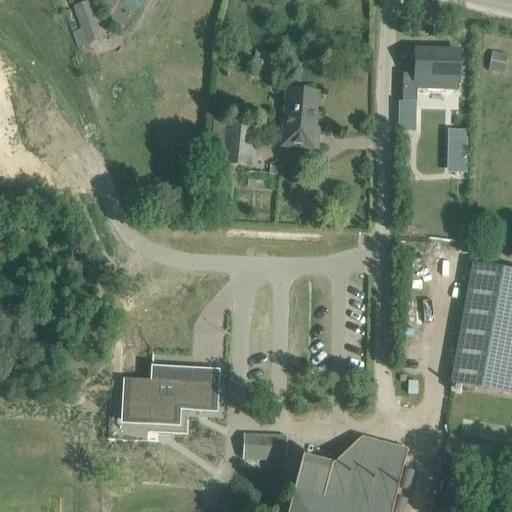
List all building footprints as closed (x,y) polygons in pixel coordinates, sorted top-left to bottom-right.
[(80,29),(72,32),(78,48),(85,45),(99,40),(87,2),(73,7),(80,29)] [(407,62),(406,90),(420,90),(420,78),(448,79),(448,102),(466,102),(466,70),(458,70),(459,39),(419,38),(419,62),(407,62)] [(488,72),(504,75),(508,56),(492,52),(488,72)] [(256,53),(254,68),(273,71),(275,56),(256,53)] [(318,94),(299,92),(283,91),(278,146),(317,150),(319,130),(315,130),(318,94)] [(212,163),(252,167),(257,122),(216,119),(212,163)] [(511,395),(511,271),(475,265),(453,385),(511,395)] [(126,381),(125,408),(132,408),(150,409),(149,425),(149,433),(175,435),(176,427),(177,409),(214,411),(215,392),(191,390),(192,373),(159,372),(158,382),(149,382),(126,381)] [(454,385),(452,393),(461,394),(463,387),(454,385)] [(466,418),(463,427),(474,430),(473,435),(507,443),(510,429),(466,418)] [(286,434),(243,433),(242,462),(285,463),(286,434)] [(390,511),(406,455),(356,442),(329,468),(300,461),(286,511),(390,511)]
